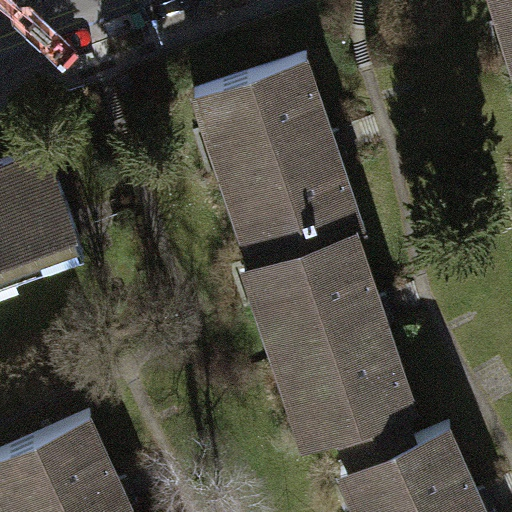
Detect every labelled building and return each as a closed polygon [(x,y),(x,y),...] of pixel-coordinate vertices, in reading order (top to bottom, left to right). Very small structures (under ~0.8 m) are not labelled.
[(511,0),(497,0),(503,18),(511,14),(511,0)] [(305,51),(199,87),(212,126),(221,123),(265,254),(353,225),(362,222),(305,51)] [(44,141),(0,157),(0,267),(80,238),(44,141)] [(353,225),(265,254),(257,257),(316,433),(341,424),(353,460),(413,433),(402,405),(412,402),(353,225)] [(136,511),(91,408),(0,447),(0,461),(22,511),(136,511)] [(413,433),(353,460),(376,511),(485,511),(444,419),(413,433)]
